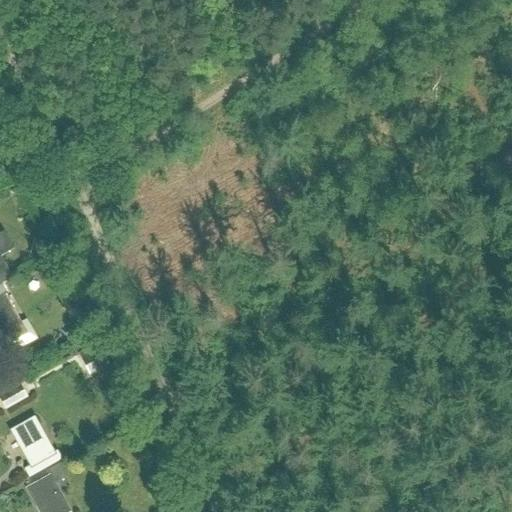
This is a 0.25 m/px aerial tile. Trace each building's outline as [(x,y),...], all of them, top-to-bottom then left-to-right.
[(7,283),(12,280),(8,273),(0,258),(0,287),(2,287),(1,286),(7,283)] [(3,297),(7,295),(2,287),(0,287),(0,341),(0,342),(11,336),(22,330),(12,314),(3,297)] [(41,290),(31,295),(39,312),(49,308),(41,290)] [(31,469),(54,456),(34,421),(11,434),(31,469)] [(28,491),(38,509),(36,509),(37,511),(68,511),(54,485),(66,479),(59,466),(46,473),(45,471),(27,481),(32,489),(28,491)]
